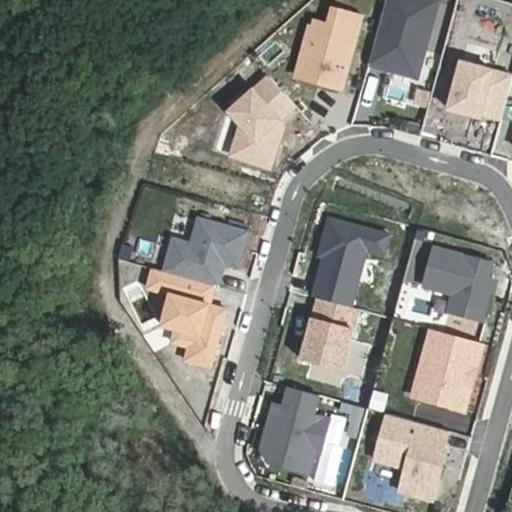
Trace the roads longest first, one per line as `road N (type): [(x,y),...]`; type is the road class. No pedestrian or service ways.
road 1 (residential): [(511,210),(500,185),(371,144),(335,152),(302,178),(222,458),(241,495),(289,511)]
road 2 (residential): [(473,511),(511,362)]
